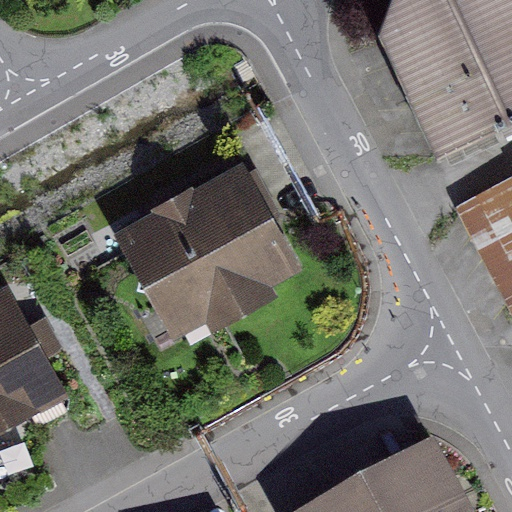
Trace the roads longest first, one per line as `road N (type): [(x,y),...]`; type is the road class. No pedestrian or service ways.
road 1 (residential): [(460,346),(283,0)]
road 2 (residential): [(157,511),(460,346)]
road 3 (residential): [(40,85),(206,0)]
